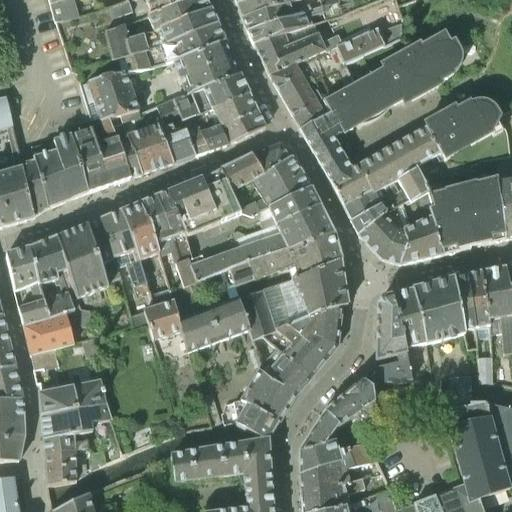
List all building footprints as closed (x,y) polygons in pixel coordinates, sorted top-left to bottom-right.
[(56,27),(79,20),(73,0),(71,0),(50,7),(56,27)] [(144,0),(152,16),(193,0),(144,0)] [(153,34),(159,33),(210,12),(204,0),(193,0),(152,16),(146,20),(153,34)] [(256,0),(236,6),(241,20),(301,1),(306,0),(256,0)] [(315,11),(312,0),(306,0),(301,1),(241,20),(247,34),(315,11)] [(253,48),(311,28),(309,20),(322,15),(324,23),(341,15),(336,0),(312,0),(315,11),(247,34),(253,48)] [(112,21),(132,14),(128,3),(108,10),(112,21)] [(159,33),(165,47),(217,26),(210,12),(159,33)] [(253,48),(269,79),(336,49),(338,53),(344,68),(401,41),(401,27),(378,35),(373,25),(339,41),(338,38),(320,46),(311,28),(253,48)] [(126,59),(130,75),(166,65),(224,43),(217,26),(165,47),(159,50),(148,53),(126,59)] [(126,59),(121,44),(129,42),(124,27),(104,34),(112,63),(126,59)] [(328,113),(321,117),(335,140),(342,136),(343,138),(401,106),(404,110),(444,88),(442,84),(455,77),(454,75),(457,72),(458,71),(459,70),(460,67),(461,65),(461,64),(462,62),(462,60),(462,59),(462,57),(461,55),(461,54),(460,52),(454,42),(450,44),(444,34),(421,47),(419,44),(379,67),(381,70),(354,85),(353,82),(351,83),(319,102),(320,104),(322,103),(328,113)] [(126,59),(148,53),(144,37),(129,42),(121,44),(126,59)] [(224,43),(166,65),(171,79),(180,100),(239,78),(231,59),(224,43)] [(269,79),(299,131),(321,117),(328,113),(322,103),(320,104),(319,102),(351,83),(335,55),(338,53),(336,49),(269,79)] [(139,114),(131,92),(126,76),(88,85),(94,105),(100,124),(101,123),(110,122),(120,120),(126,118),(139,114)] [(182,124),(194,119),(248,96),(239,78),(180,100),(171,104),(179,125),(182,124)] [(248,96),(194,119),(201,135),(205,134),(219,129),(257,113),(248,96)] [(7,109),(6,100),(0,101),(0,133),(6,132),(15,172),(21,170),(13,131),(7,109)] [(425,130),(441,159),(442,163),(489,137),(491,140),(502,134),(497,126),(501,119),(496,111),(496,110),(495,110),(495,109),(494,109),(494,108),(493,108),(493,107),(492,107),(492,106),(491,106),(490,105),(489,105),(489,104),(488,104),(487,104),(486,103),(485,103),(484,103),(483,103),(482,102),(481,102),(480,102),(479,102),(478,102),(477,102),(476,102),(476,103),(475,103),(474,103),(473,103),(472,103),(472,104),(471,104),(470,103),(456,110),(454,107),(422,125),(425,130)] [(126,118),(120,120),(126,138),(158,127),(160,132),(179,125),(171,104),(140,117),(139,114),(126,118)] [(228,148),(236,144),(264,131),(264,129),(257,113),(219,129),(205,134),(213,153),(228,148)] [(397,181),(409,202),(426,193),(415,173),(441,159),(425,130),(352,171),(335,140),(321,117),(299,131),(329,186),(342,209),(372,192),(373,195),(397,181)] [(194,159),(213,153),(205,134),(201,135),(194,119),(182,124),(185,131),(194,159)] [(129,182),(142,177),(126,138),(120,120),(110,122),(116,141),(115,141),(129,182)] [(89,195),(129,182),(115,141),(116,141),(110,122),(101,123),(108,144),(97,147),(91,130),(69,138),(89,195)] [(173,167),(194,159),(185,131),(182,124),(179,125),(160,132),(173,167)] [(142,177),(173,167),(160,132),(158,127),(126,138),(142,177)] [(49,211),(89,195),(69,138),(53,142),(54,144),(32,151),(33,160),(34,163),(27,165),(21,167),(21,170),(33,221),(41,216),(49,211)] [(252,157),(264,176),(290,159),(279,147),(252,157)] [(247,185),(264,176),(252,157),(220,173),(230,195),(247,185)] [(264,176),(247,185),(263,214),(310,189),(301,174),(290,159),(264,176)] [(0,175),(0,231),(8,229),(33,221),(21,170),(15,172),(0,175)] [(220,173),(199,182),(168,195),(185,236),(186,239),(226,222),(240,216),(238,212),(230,195),(220,173)] [(342,209),(350,224),(389,202),(394,212),(403,206),(406,204),(409,202),(397,181),(373,195),(372,192),(342,209)] [(483,248),(506,242),(499,189),(498,185),(485,188),(469,192),(453,197),(426,204),(430,219),(442,258),(483,248)] [(511,186),(499,189),(506,242),(511,241),(511,186)] [(238,242),(240,250),(251,246),(257,262),(277,255),(332,235),(319,209),(310,189),(263,214),(256,218),(251,221),(240,217),(238,225),(249,229),(254,227),(258,224),(261,230),(243,237),(235,234),(234,234),(233,238),(235,243),(238,242)] [(168,195),(155,200),(142,205),(158,256),(159,258),(170,254),(175,266),(177,270),(184,290),(189,288),(197,286),(191,268),(189,263),(192,261),(186,239),(185,236),(168,195)] [(350,224),(357,237),(394,212),(389,202),(350,224)] [(139,264),(158,256),(142,205),(120,214),(139,264)] [(238,212),(240,216),(240,217),(251,221),(256,218),(249,206),(238,212)] [(381,262),(401,267),(406,246),(402,232),(410,229),(403,206),(394,212),(357,237),(381,262)] [(149,297),(139,264),(120,214),(100,222),(116,272),(126,269),(135,301),(149,297)] [(442,258),(430,219),(410,229),(402,232),(406,246),(401,267),(442,258)] [(120,281),(116,272),(100,222),(86,228),(106,287),(120,281)] [(107,290),(106,287),(86,228),(51,242),(62,278),(68,295),(73,314),(82,330),(93,327),(90,313),(79,311),(77,303),(86,299),(107,290)] [(257,262),(248,265),(253,283),(254,283),(277,274),(278,277),(295,272),(298,280),(340,262),(332,235),(277,255),(257,262)] [(68,295),(62,278),(51,242),(30,251),(39,285),(52,281),(55,288),(58,287),(61,297),(44,302),(48,321),(65,316),(73,314),(68,295)] [(203,283),(220,275),(230,303),(235,301),(248,297),(245,286),(253,283),(248,265),(257,262),(251,246),(240,250),(191,268),(197,286),(189,288),(191,296),(181,318),(182,322),(206,313),(198,293),(205,290),(203,283)] [(14,294),(29,288),(31,297),(29,298),(31,306),(18,310),(22,329),(48,321),(44,302),(40,288),(39,285),(30,251),(7,257),(5,259),(14,294)] [(340,262),(298,280),(291,282),(248,297),(235,301),(248,334),(251,344),(264,339),(275,335),(274,333),(288,328),(307,318),(308,320),(339,308),(342,308),(346,307),(340,262)] [(511,356),(511,310),(505,271),(480,275),(489,338),(501,336),(503,358),(511,356)] [(489,343),(489,338),(480,275),(465,279),(475,332),(475,343),(489,343)] [(464,333),(475,332),(465,279),(453,281),(464,333)] [(464,336),(464,333),(453,281),(413,291),(425,347),(436,344),(464,336)] [(176,324),(179,323),(174,303),(173,303),(170,291),(151,297),(152,309),(143,312),(146,324),(152,344),(181,335),(176,324)] [(405,351),(425,347),(413,291),(391,298),(405,351)] [(408,364),(405,351),(391,298),(381,301),(376,308),(375,363),(396,358),(398,366),(408,364)] [(188,356),(248,334),(235,301),(230,303),(206,313),(182,322),(179,323),(176,324),(181,335),(188,356)] [(307,318),(288,328),(325,361),(335,349),(339,311),(339,308),(308,320),(307,318)] [(0,372),(14,369),(2,317),(0,310),(0,372)] [(146,324),(143,312),(129,316),(133,327),(146,324)] [(48,321),(22,329),(30,358),(54,352),(74,347),(65,316),(48,321)] [(309,379),(325,361),(288,328),(274,333),(275,335),(264,339),(276,351),(309,379)] [(94,341),(81,344),(86,361),(92,359),(94,359),(98,357),(94,341)] [(295,397),(309,379),(276,351),(259,372),(266,378),(273,383),(294,396),(295,397)] [(54,352),(30,358),(33,372),(43,370),(44,373),(58,369),(54,352)] [(375,363),(372,369),(375,387),(388,384),(411,382),(408,364),(398,366),(396,358),(375,363)] [(481,383),(494,383),(492,358),(479,358),(481,383)] [(15,369),(14,369),(0,372),(0,401),(21,401),(15,369)] [(325,414),(339,430),(354,419),(357,417),(364,426),(374,416),(376,415),(375,405),(372,390),(375,387),(372,369),(371,371),(362,382),(359,385),(325,414)] [(278,424),(287,408),(294,396),(273,383),(266,378),(259,372),(250,387),(240,402),(278,424)] [(489,419),(487,406),(487,405),(471,405),(468,381),(449,382),(449,392),(449,402),(445,403),(452,427),(489,419)] [(40,413),(107,408),(103,395),(105,395),(104,390),(102,390),(101,382),(73,387),(73,388),(38,396),(40,413)] [(0,464),(15,464),(18,464),(23,439),(21,401),(0,401),(0,464)] [(272,508),(271,496),(267,442),(278,424),(240,402),(230,404),(236,424),(235,426),(263,442),(234,447),(170,458),(173,486),(242,477),(245,497),(247,508),(247,509),(272,508)] [(511,410),(487,406),(489,419),(510,490),(511,489),(511,410)] [(42,439),(74,437),(93,433),(91,426),(112,422),(107,408),(40,413),(42,439)] [(333,443),(346,438),(345,434),(341,436),(339,430),(325,414),(299,454),(333,443)] [(494,497),(510,490),(489,419),(452,427),(446,428),(462,487),(469,505),(478,501),(494,496),(494,497)] [(82,452),(85,451),(87,451),(86,443),(75,445),(74,437),(42,439),(44,454),(75,453),(82,452)] [(340,463),(337,453),(333,443),(299,454),(299,478),(340,463)] [(300,499),(350,485),(345,473),(376,464),(368,446),(353,449),(337,453),(340,463),(299,478),(300,499)] [(76,483),(76,481),(76,466),(75,453),(44,454),(46,487),(76,483)] [(93,474),(100,470),(98,464),(90,469),(93,474)] [(18,511),(14,481),(0,482),(0,511),(18,511)] [(300,511),(325,511),(347,506),(344,498),(364,492),(361,482),(350,485),(300,499),(300,511)] [(482,511),(478,501),(469,505),(462,487),(452,491),(435,498),(413,506),(414,511),(482,511)] [(395,511),(390,493),(375,498),(379,511),(395,511)] [(92,511),(88,496),(53,511),(92,511)] [(359,511),(357,503),(347,506),(325,511),(359,511)]
